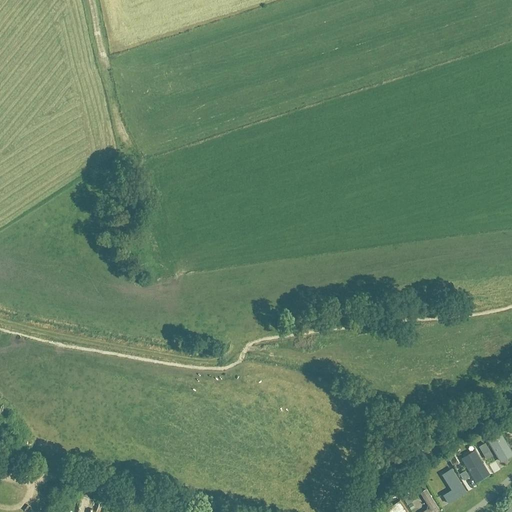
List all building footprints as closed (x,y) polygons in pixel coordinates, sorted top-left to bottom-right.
[(487,440),(500,462),(511,454),(511,448),(502,431),(487,440)] [(485,444),(479,448),(486,461),(492,457),(485,444)] [(461,458),(476,483),(490,474),(475,450),(461,458)] [(457,461),(452,464),(459,476),(464,473),(457,461)] [(442,474),(451,489),(456,498),(466,492),(452,468),(442,474)] [(41,488),(35,511),(48,511),(53,491),(41,488)] [(427,509),(421,511),(434,511),(439,509),(426,488),(420,492),(428,504),(427,509)] [(379,511),(409,511),(400,498),(379,511)]
